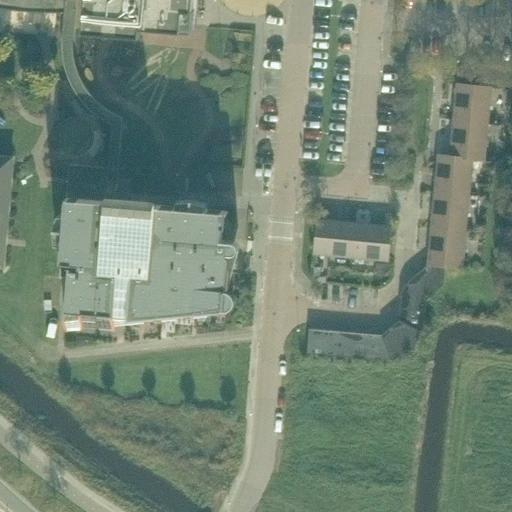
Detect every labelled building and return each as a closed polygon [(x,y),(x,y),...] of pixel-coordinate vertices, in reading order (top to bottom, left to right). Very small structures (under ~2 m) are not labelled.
[(0,0),(0,265),(3,266),(5,246),(5,245),(0,244),(0,238),(6,239),(11,179),(0,178),(0,160),(0,157),(0,156),(0,3),(13,5),(32,7),(35,7),(35,0),(0,0)] [(35,0),(35,7),(40,7),(59,7),(59,0),(66,0),(63,38),(63,51),(64,65),(68,77),(74,89),(81,100),(90,110),(101,119),(112,125),(109,167),(70,164),(69,178),(68,183),(67,197),(107,200),(108,197),(117,197),(119,172),(119,164),(122,130),(123,125),(123,117),(112,112),(102,105),(93,97),(85,87),(79,76),(75,64),(73,51),(73,39),(74,27),(76,0),(88,0),(87,20),(144,25),(154,26),(156,26),(157,26),(185,28),(194,29),(194,25),(196,0),(35,0)] [(489,124),(492,87),(457,83),(454,120),(489,124)] [(485,160),(489,124),(454,120),(451,156),(450,156),(473,159),(485,160)] [(450,156),(451,156),(438,154),(435,191),(470,195),(473,159),(450,156)] [(466,231),(470,195),(435,191),(432,227),(466,231)] [(67,197),(60,276),(80,278),(79,284),(69,283),(65,333),(67,334),(68,324),(82,326),(81,329),(115,332),(116,317),(129,318),(131,318),(145,319),(144,323),(162,324),(163,315),(176,316),(176,319),(194,321),(195,312),(208,313),(208,316),(225,318),(229,273),(227,273),(230,241),(222,240),(224,222),(225,210),(116,201),(117,197),(117,198),(117,197),(108,197),(107,200),(67,197)] [(352,257),(355,222),(318,219),(315,254),(352,257)] [(388,261),(392,226),(355,222),(352,257),(388,261)] [(463,267),(466,231),(432,227),(428,264),(446,266),(463,267)] [(445,284),(446,266),(428,264),(419,272),(435,292),(445,284)] [(426,299),(435,292),(419,272),(409,281),(407,283),(405,285),(405,286),(426,299)] [(425,310),(426,299),(405,286),(404,288),(402,292),(401,295),(401,297),(400,308),(425,310)] [(424,323),(425,310),(400,308),(399,320),(423,332),(423,331),(424,328),(424,325),(424,323)] [(421,336),(423,332),(399,320),(382,335),(390,360),(393,359),(397,358),(400,357),(403,355),(406,353),(409,351),(412,349),(415,346),(417,343),(419,339),(421,336)] [(325,330),(310,329),(309,328),(307,354),(323,355),(325,330)] [(337,356),(339,331),(325,330),(323,355),(337,356)] [(351,357),(353,332),(339,331),(337,356),(351,357)] [(365,358),(367,333),(353,332),(351,357),(365,358)] [(390,360),(382,335),(367,333),(365,358),(381,360),(385,360),(390,360)]
